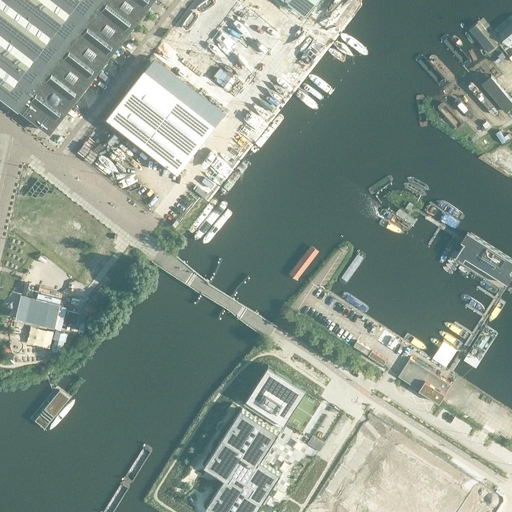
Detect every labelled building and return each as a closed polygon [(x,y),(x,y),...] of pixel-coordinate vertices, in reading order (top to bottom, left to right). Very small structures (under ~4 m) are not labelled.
[(150,0),(0,0),(0,93),(48,131),(150,0)] [(234,0),(194,0),(162,42),(233,98),(282,36),(234,0)] [(314,0),(289,0),(305,12),(314,0)] [(468,29),(487,53),(500,43),(480,19),(468,29)] [(511,21),(498,32),(508,45),(511,42),(511,21)] [(175,171),(214,123),(142,67),(104,116),(176,172),(176,171),(175,171)] [(511,106),(511,99),(491,75),(482,83),(506,112),(511,106)] [(469,86),(496,117),(503,111),(475,80),(469,86)] [(511,278),(511,258),(469,230),(453,255),(505,289),(511,278)] [(20,296),(15,315),(54,326),(56,326),(56,329),(60,330),(66,307),(62,305),(60,303),(61,299),(37,293),(36,297),(35,299),(35,300),(20,296)] [(67,310),(64,321),(75,324),(78,313),(67,310)] [(54,342),(52,349),(60,351),(61,350),(64,341),(61,341),(64,333),(59,331),(56,339),(55,341),(55,342),(54,342)] [(357,341),(354,346),(367,354),(370,349),(357,341)] [(372,350),(368,355),(384,365),(387,360),(372,350)] [(410,357),(398,376),(439,402),(440,402),(451,384),(410,357)] [(284,424),(305,392),(307,389),(268,365),(244,403),(282,427),(284,424)] [(67,390),(42,422),(53,430),(78,399),(67,390)] [(270,446),(279,432),(241,408),(204,465),(225,478),(206,507),(214,511),(255,511),(262,502),(263,502),(269,491),(281,473),(269,465),(268,464),(261,460),(270,446)]
